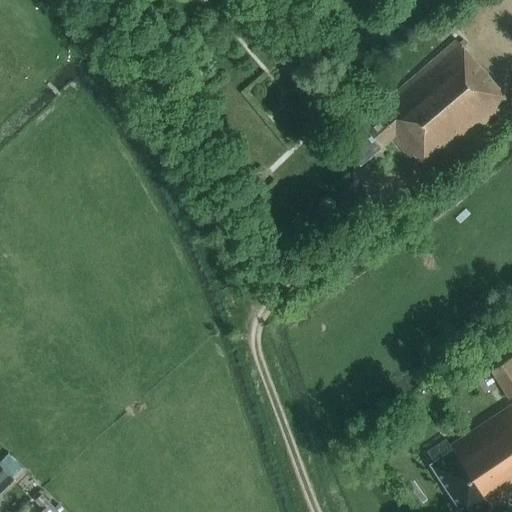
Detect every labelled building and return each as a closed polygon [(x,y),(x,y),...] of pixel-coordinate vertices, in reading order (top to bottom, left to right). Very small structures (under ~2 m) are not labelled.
[(435,36),(450,23),(444,15),(428,28),(435,36)] [(360,165),(392,138),(409,158),(413,155),(427,171),(509,102),(456,40),(373,111),(374,113),(360,124),(343,105),(331,117),(349,136),(340,142),(360,165)] [(511,357),(490,370),(508,399),(511,397),(511,357)] [(441,442),(423,454),(461,511),(482,511),(485,510),(486,511),(511,495),(511,404),(446,448),(441,442)] [(0,511),(0,493),(12,481),(0,468),(0,511)] [(65,511),(58,504),(55,508),(42,495),(35,502),(43,511),(42,511),(65,511)]
